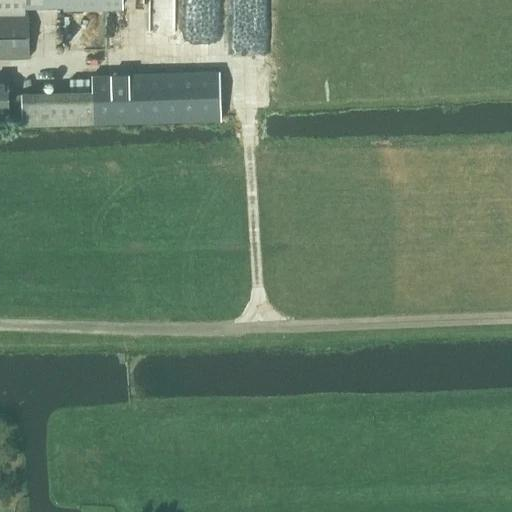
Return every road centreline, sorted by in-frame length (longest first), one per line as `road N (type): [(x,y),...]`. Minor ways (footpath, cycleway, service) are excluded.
road 1 (track): [(511,317),(261,328),(0,322)]
road 2 (track): [(261,328),(245,58),(137,61),(135,0)]
